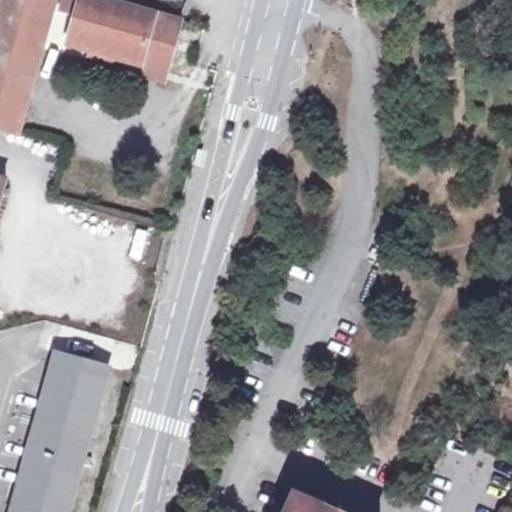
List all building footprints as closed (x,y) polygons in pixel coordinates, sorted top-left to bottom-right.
[(0,0),(0,129),(18,134),(55,0),(0,0)] [(165,82),(182,21),(159,14),(106,0),(61,0),(58,11),(75,16),(67,44),(89,50),(86,60),(165,82)] [(117,249),(147,255),(152,230),(123,224),(117,249)] [(68,511),(109,367),(58,352),(12,511),(68,511)] [(321,511),(325,504),(293,490),(283,511),(321,511)]
